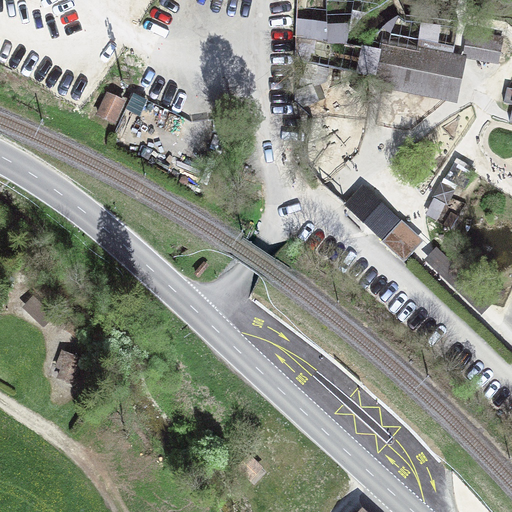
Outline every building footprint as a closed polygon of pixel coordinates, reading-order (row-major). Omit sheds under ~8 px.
[(500,39),(471,34),(468,50),(497,55),(500,39)] [(422,41),(420,53),(388,47),(380,81),(449,95),(456,61),(451,60),(454,47),(422,41)] [(123,103),(108,95),(98,115),(114,123),(123,103)] [(364,188),(363,187),(345,206),(350,210),(383,241),(400,222),(393,215),(364,188)] [(422,243),(400,222),(383,241),(405,261),(412,253),(422,243)] [(61,318),(39,299),(32,307),(53,327),(61,318)] [(96,337),(79,324),(75,329),(92,342),(96,337)] [(77,384),(88,361),(71,353),(65,366),(70,369),(65,379),(77,384)]
